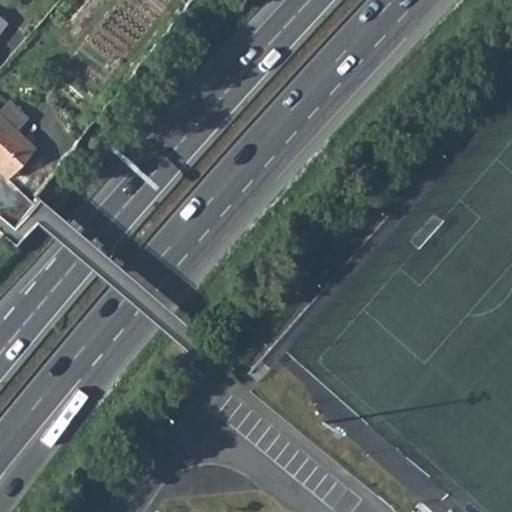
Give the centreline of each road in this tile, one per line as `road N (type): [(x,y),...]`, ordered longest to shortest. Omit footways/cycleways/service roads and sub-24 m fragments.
road 1 (trunk): [(72,361),(393,0)]
road 2 (trunk): [(310,0),(0,351)]
road 3 (residential): [(314,511),(247,455),(205,441),(163,464),(128,511)]
road 4 (trunk): [(0,497),(67,414),(72,361)]
